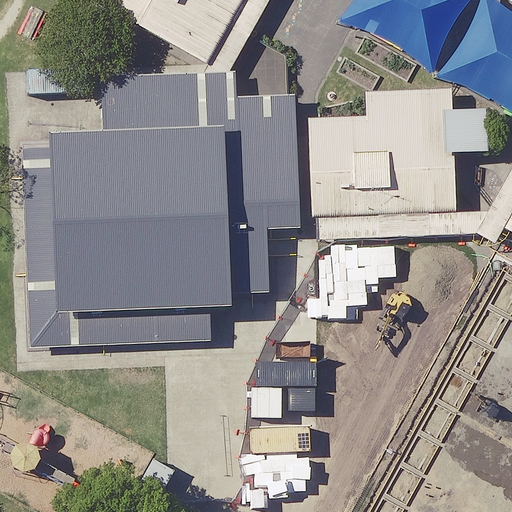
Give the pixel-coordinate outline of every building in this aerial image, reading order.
[(230,0),(40,0),(24,31),(174,109),(230,0)] [(511,0),(416,0),(511,49),(511,0)] [(511,107),(440,247),(511,284),(511,107)] [(270,288),(272,511),(438,511),(435,110),(251,111),(252,159),(1,161),(3,331),(184,329),(184,289),(270,288)] [(180,511),(181,447),(0,445),(0,511),(180,511)]
